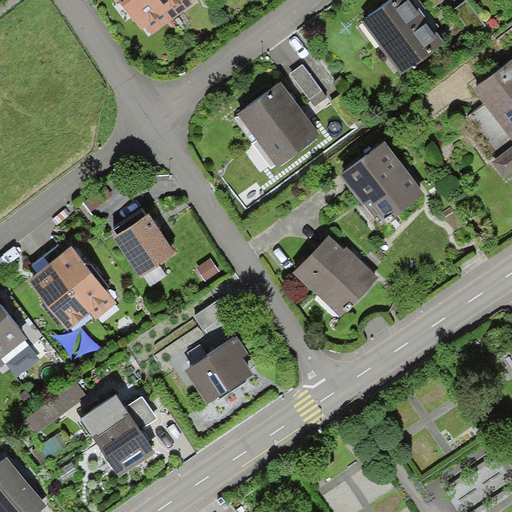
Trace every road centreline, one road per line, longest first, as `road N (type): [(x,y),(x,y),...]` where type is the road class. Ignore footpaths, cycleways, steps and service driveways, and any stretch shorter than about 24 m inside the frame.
road 1 (residential): [(156,113),(342,388)]
road 2 (tertiary): [(156,511),(342,388)]
road 3 (tertiary): [(342,388),(511,270)]
road 4 (residential): [(156,113),(0,243)]
road 5 (residential): [(156,113),(305,0)]
road 6 (residential): [(79,0),(156,113)]
